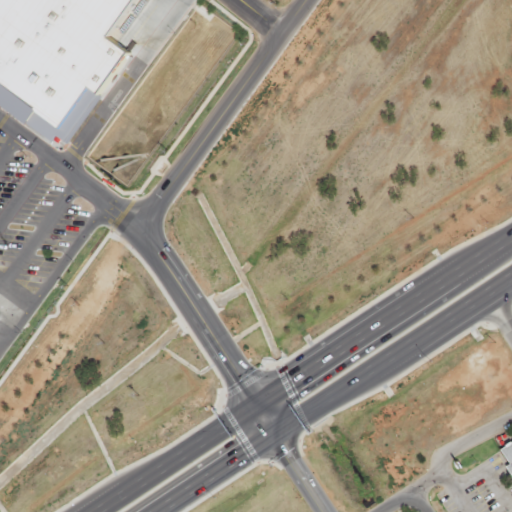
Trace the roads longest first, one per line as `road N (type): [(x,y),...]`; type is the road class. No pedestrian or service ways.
road 1 (trunk): [(511,237),(97,511)]
road 2 (trunk): [(271,435),(511,275)]
road 3 (residential): [(143,233),(309,0)]
road 4 (trunk): [(155,511),(271,435)]
